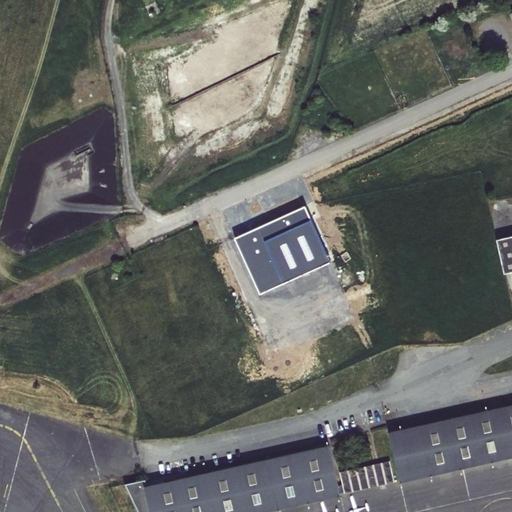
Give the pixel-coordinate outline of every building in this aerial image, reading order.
[(258,228),(235,238),(260,295),(330,264),(305,207),(258,228)] [(511,240),(497,243),(505,278),(511,275),(511,240)] [(380,363),(343,380),(349,392),(385,375),(380,363)] [(400,484),(511,459),(511,407),(389,435),(400,484)] [(267,511),(341,496),(330,446),(146,487),(145,480),(124,486),(137,511),(267,511)] [(391,461),(340,473),(345,493),(395,482),(391,461)]
